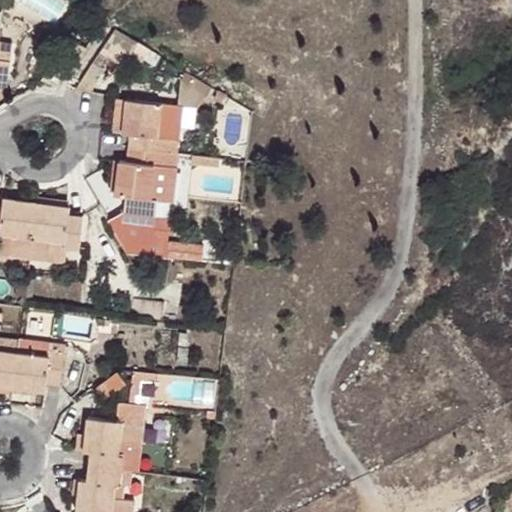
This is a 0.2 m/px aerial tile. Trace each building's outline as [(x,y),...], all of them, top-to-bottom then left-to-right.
[(16,0),(15,5),(57,19),(63,0),(16,0)] [(81,40),(72,34),(66,46),(76,51),(81,40)] [(77,64),(62,56),(36,99),(52,105),(77,64)] [(0,93),(5,94),(8,60),(0,58),(0,93)] [(88,80),(70,108),(86,112),(87,97),(95,86),(88,80)] [(115,151),(118,118),(110,117),(107,151),(115,151)] [(166,219),(171,171),(169,171),(174,124),(118,118),(115,151),(122,152),(119,181),(112,181),(109,213),(122,214),(120,232),(149,235),(151,218),(166,219)] [(214,177),(185,173),(184,182),(213,186),(214,177)] [(22,276),(29,219),(0,215),(0,252),(8,253),(6,274),(22,276)] [(63,223),(29,219),(22,276),(42,278),(45,257),(57,258),(57,263),(62,264),(74,266),(78,232),(62,230),(63,223)] [(123,239),(123,255),(168,255),(168,239),(123,239)] [(121,273),(134,274),(136,258),(111,256),(121,273)] [(57,258),(45,257),(42,278),(60,280),(62,264),(57,263),(57,258)] [(163,261),(136,258),(134,274),(161,278),(163,261)] [(160,318),(129,315),(128,332),(158,335),(160,318)] [(184,351),(177,351),(174,382),(183,383),(184,366),(182,366),(184,351)] [(43,367),(58,369),(59,361),(11,356),(11,359),(9,371),(42,374),(43,367)] [(0,369),(9,371),(11,359),(0,358),(0,369)] [(9,371),(6,406),(39,410),(40,401),(55,403),(58,369),(43,367),(42,374),(9,371)] [(0,405),(6,406),(9,371),(0,369),(0,405)] [(87,382),(82,381),(78,399),(83,400),(87,382)] [(99,416),(120,401),(113,391),(92,406),(99,416)] [(151,393),(128,391),(125,414),(135,415),(136,401),(144,401),(145,399),(150,399),(151,393)] [(117,422),(115,437),(139,441),(141,424),(117,422)] [(139,441),(115,437),(80,433),(77,468),(84,469),(82,497),(74,496),(72,511),(119,511),(121,503),(127,504),(128,490),(133,490),(139,441)] [(511,511),(511,486),(511,485),(500,491),(510,509),(511,511)] [(503,511),(510,509),(500,491),(489,497),(496,511),(503,511)]
